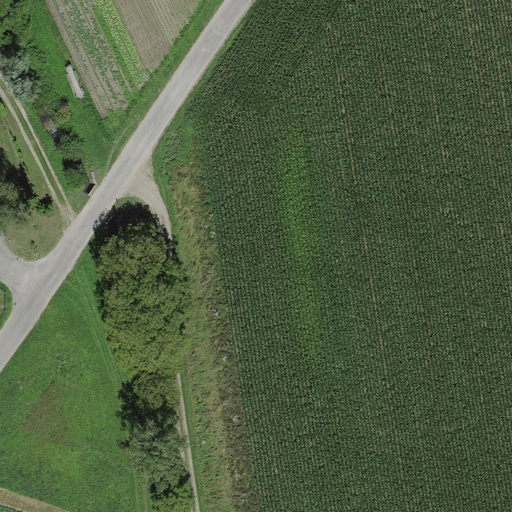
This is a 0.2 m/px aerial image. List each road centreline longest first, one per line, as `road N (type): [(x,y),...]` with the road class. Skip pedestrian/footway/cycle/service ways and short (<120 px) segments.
road 1 (unclassified): [(41,288),(244,0)]
road 2 (track): [(0,94),(81,232)]
